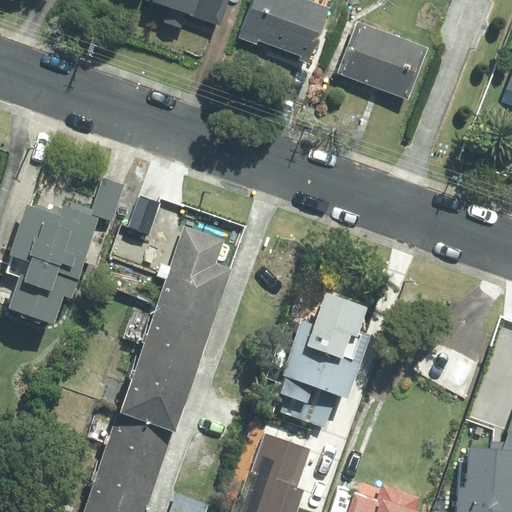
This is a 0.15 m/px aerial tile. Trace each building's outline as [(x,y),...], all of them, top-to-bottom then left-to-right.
[(139,0),(139,1),(214,28),(225,0),(139,0)] [(324,11),(297,0),(248,0),(235,39),(252,45),(254,39),(296,56),(294,61),(301,64),(324,11)] [(420,49),(352,23),(332,74),(401,101),(420,49)] [(511,65),(503,90),(511,93),(511,65)] [(99,177),(86,216),(109,223),(122,184),(99,177)] [(149,238),(159,206),(134,198),(124,231),(149,238)] [(55,217),(19,204),(1,255),(17,261),(0,310),(44,326),(54,297),(62,300),(93,218),(58,206),(55,217)] [(211,266),(220,241),(182,227),(76,511),(139,511),(227,272),(211,266)] [(307,320),(298,317),(276,376),(340,400),(362,339),(349,335),(359,309),(316,293),(307,320)] [(511,511),(511,405),(494,451),(459,449),(457,489),(450,489),(448,511),(511,511)] [(248,473),(244,472),(230,511),(287,511),(308,450),(261,434),(248,473)] [(417,511),(421,501),(356,482),(347,511),(417,511)]
